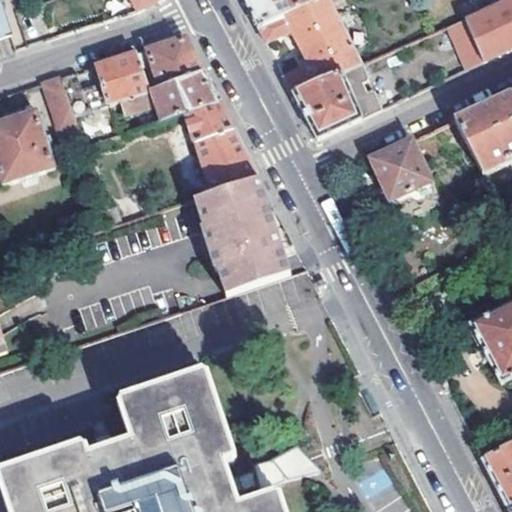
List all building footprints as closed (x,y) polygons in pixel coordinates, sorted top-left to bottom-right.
[(0,0),(0,41),(22,34),(9,0),(0,0)] [(130,0),(137,13),(163,0),(130,0)] [(258,28),(324,0),(243,0),(255,23),(258,28)] [(324,0),(258,28),(266,44),(292,33),(310,66),(284,78),(293,95),(361,66),(328,0),(324,0)] [(485,64),(511,51),(511,0),(507,0),(492,7),(464,19),(485,64)] [(464,19),(448,26),(468,72),(485,64),(464,19)] [(155,49),(136,55),(148,93),(204,76),(185,39),(155,49)] [(136,55),(97,67),(110,108),(123,104),(123,103),(149,94),(148,93),(136,55)] [(317,142),(383,112),(374,92),(366,95),(361,86),(369,82),(361,66),(293,95),(304,117),(317,142)] [(75,74),(60,79),(74,119),(89,115),(75,74)] [(204,76),(148,93),(149,94),(123,103),(123,104),(127,115),(156,106),(162,123),(186,115),(219,103),(207,81),(204,76)] [(60,79),(45,84),(59,132),(76,126),(74,119),(60,79)] [(454,122),(483,178),(511,164),(511,98),(511,97),(454,122)] [(219,103),(186,115),(212,195),(259,180),(255,172),(223,110),(219,103)] [(36,113),(0,124),(0,173),(5,188),(56,171),(36,113)] [(76,126),(59,132),(62,143),(80,137),(76,126)] [(411,142),(371,160),(390,202),(430,184),(411,142)] [(212,195),(201,199),(209,226),(204,228),(217,270),(222,268),(230,295),(290,275),(285,257),(259,180),(212,195)] [(116,205),(107,209),(114,227),(124,225),(116,205)] [(511,300),(469,322),(501,384),(511,378),(511,300)] [(0,319),(0,353),(10,350),(0,319)] [(286,511),(280,492),(244,505),(239,504),(236,495),(228,471),(226,466),(235,463),(238,459),(209,373),(204,370),(123,398),(119,404),(131,438),(130,440),(112,446),(100,450),(91,453),(88,444),(83,442),(4,469),(0,475),(0,477),(11,511),(286,511)] [(107,432),(95,436),(100,450),(112,446),(107,432)] [(506,509),(511,506),(511,443),(481,459),(503,501),(506,509)] [(228,471),(236,495),(277,481),(269,457),(228,471)]
